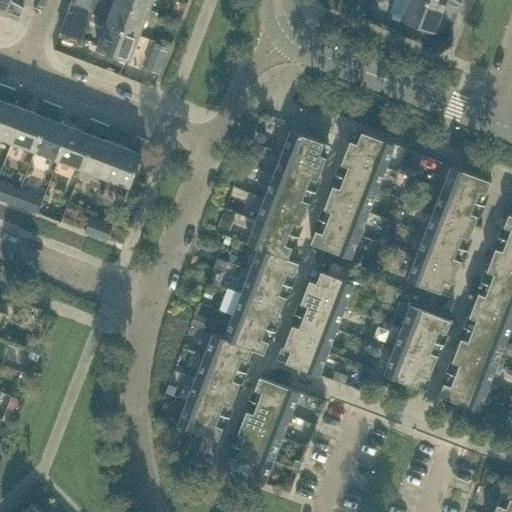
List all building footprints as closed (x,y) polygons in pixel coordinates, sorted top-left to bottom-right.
[(12,0),(0,0),(0,7),(8,11),(8,10),(21,15),(25,6),(12,0)] [(71,0),(71,2),(81,6),(94,11),(97,0),(71,0)] [(140,34),(149,11),(120,0),(115,0),(107,21),(140,34)] [(120,0),(149,11),(152,0),(120,0)] [(455,20),(459,10),(432,0),(409,0),(404,13),(398,11),(397,14),(402,15),(402,17),(436,29),(437,28),(436,28),(441,16),(455,20)] [(460,0),(432,0),(459,10),(462,1),(460,0)] [(78,15),(81,6),(71,2),(68,12),(78,15)] [(81,6),(78,15),(90,20),(94,11),(81,6)] [(90,20),(68,12),(61,30),(83,38),(90,20)] [(131,57),(140,34),(107,21),(98,44),(97,44),(97,45),(131,58),(132,57),(131,57)] [(167,63),(174,39),(158,35),(152,58),(167,63)] [(13,103),(16,88),(7,84),(0,103),(0,135),(13,140),(25,107),(13,103)] [(35,149),(53,102),(44,99),(37,112),(25,107),(13,140),(35,149)] [(59,120),(63,106),(53,102),(35,149),(59,158),(71,125),(59,120)] [(82,167),(100,120),(91,117),(84,130),(71,125),(59,158),(82,167)] [(106,138),(110,124),(100,120),(82,167),(106,176),(118,143),(106,138)] [(328,142),(322,140),(292,129),(283,151),(323,166),(330,148),(323,146),(324,142),(327,143),(328,142)] [(395,142),(373,134),(360,129),(359,130),(362,131),(361,135),(354,132),(347,150),(386,165),(395,142)] [(142,151),(147,138),(137,134),(131,147),(118,143),(106,176),(128,185),(129,186),(142,151)] [(378,188),(386,165),(347,150),(339,169),(347,172),(345,175),(378,188)] [(316,185),(323,166),(283,151),(275,174),(307,186),(309,182),(316,185)] [(492,180),(470,171),(452,164),(443,187),(476,199),(477,196),(485,199),(492,180)] [(306,190),(307,186),(275,174),(266,196),(306,212),(313,193),(306,190)] [(369,211),(378,188),(345,175),(344,179),(336,176),(329,195),(369,211)] [(0,180),(0,196),(15,202),(20,188),(0,180)] [(474,203),(476,199),(443,187),(434,210),(475,225),(482,206),(474,203)] [(20,188),(15,202),(37,210),(42,196),(20,188)] [(360,233),(369,211),(329,195),(322,214),(329,217),(328,221),(360,233)] [(299,230),(306,212),(266,196),(258,219),(290,231),(291,227),(299,230)] [(467,244),(475,225),(434,210),(426,232),(458,245),(460,241),(467,244)] [(511,212),(509,212),(502,231),(510,234),(508,237),(511,238),(511,212)] [(91,215),(86,229),(108,238),(113,224),(91,215)] [(288,235),(290,231),(258,219),(249,241),(259,245),(289,256),(296,238),(288,235)] [(352,256),(360,233),(328,221),(327,225),(319,222),(312,241),(352,256)] [(457,249),(458,245),(426,232),(417,255),(457,271),(464,252),(457,249)] [(511,264),(511,238),(508,237),(507,241),(499,238),(492,257),(511,264)] [(300,261),(289,256),(259,245),(251,268),(283,281),(285,277),(293,280),(300,261)] [(450,289),(457,271),(417,255),(408,278),(444,292),(444,291),(441,290),(443,286),(450,289)] [(511,291),(511,264),(492,257),(485,276),(492,279),(491,283),(511,291)] [(282,285),(283,281),(251,268),(242,291),(282,307),(290,287),(282,285)] [(355,281),(322,269),(319,268),(319,269),(322,270),(320,274),(313,271),(306,289),(346,304),(355,281)] [(511,317),(511,291),(491,283),(489,287),(482,284),(475,303),(511,317)] [(337,327),(346,304),(306,289),(299,308),(306,311),(305,315),(337,327)] [(275,326),(282,307),(242,291),(233,314),(266,326),(267,323),(275,326)] [(452,319),(447,317),(411,303),(403,326),(436,339),(437,335),(444,338),(452,319)] [(506,341),(511,324),(511,317),(475,303),(467,322),(475,325),(473,328),(506,341)] [(204,328),(208,316),(197,312),(192,323),(204,328)] [(265,330),(266,326),(233,314),(225,337),(254,348),(265,352),(272,333),(265,330)] [(328,350),(337,327),(305,315),(303,318),(296,316),(289,335),(328,350)] [(434,342),(436,339),(403,326),(394,349),(434,364),(442,345),(434,342)] [(497,364),(506,341),(473,328),(472,332),(464,329),(457,348),(497,364)] [(254,348),(225,337),(214,333),(205,355),(237,367),(239,364),(246,367),(254,348)] [(319,373),(328,350),(289,335),(282,353),(289,356),(287,360),(284,359),(284,360),(319,373)] [(488,386),(497,364),(457,348),(450,367),(457,370),(456,374),(488,386)] [(38,360),(41,353),(32,349),(28,356),(38,360)] [(427,384),(434,364),(394,349),(385,373),(414,384),(421,386),(418,384),(420,381),(427,384)] [(236,371),(237,367),(205,355),(196,378),(236,393),(243,374),(236,371)] [(479,409),(488,386),(456,374),(454,378),(447,375),(440,394),(479,409)] [(291,413),(300,390),(260,375),(253,394),(261,397),(259,400),(291,413)] [(229,412),(236,393),(196,378),(188,400),(220,413),(222,409),(229,412)] [(219,416),(220,413),(188,400),(179,423),(188,426),(219,438),(226,419),(219,416)] [(283,436),(291,413),(259,400),(258,404),(250,401),(243,420),(283,436)] [(274,459),(283,436),(243,420),(235,440),(243,442),(241,446),(274,459)] [(265,482),(274,459),(241,446),(240,450),(233,447),(225,466),(265,482)] [(511,511),(511,496),(504,494),(502,493),(494,511),(511,511)] [(40,511),(33,504),(34,504),(32,503),(22,511),(40,511)]
